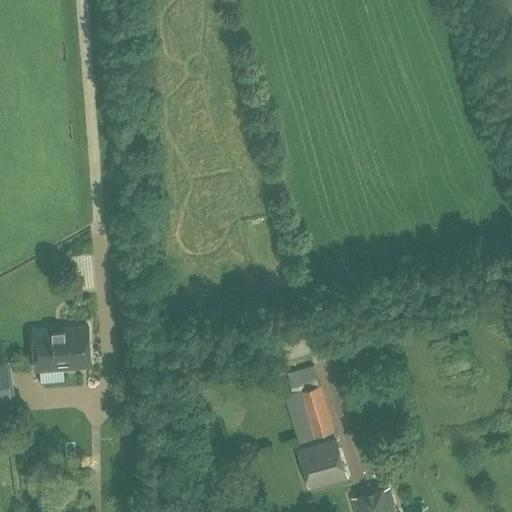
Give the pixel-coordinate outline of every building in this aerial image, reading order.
[(85,291),(101,290),(99,258),(83,259),(85,291)] [(33,329),(37,370),(92,365),(88,325),(33,329)] [(0,362),(0,399),(15,398),(11,361),(0,362)] [(322,364),(292,366),(294,385),(323,383),(322,364)] [(286,395),(300,441),(334,430),(320,384),(286,395)] [(299,451),(310,488),(348,477),(337,439),(299,451)] [(51,476),(51,468),(46,463),(39,463),(34,468),(33,475),(38,480),(46,481),(51,476)] [(396,511),(389,487),(353,498),(356,511),(396,511)] [(406,508),(407,511),(424,511),(422,503),(406,508)]
